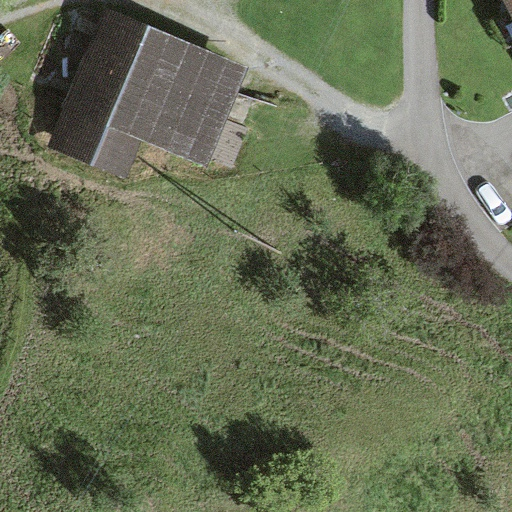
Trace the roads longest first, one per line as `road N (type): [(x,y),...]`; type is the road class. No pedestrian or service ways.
road 1 (unknown): [(511,184),(447,177),(197,10),(142,0)]
road 2 (residential): [(432,0),(430,88),(447,177),(491,245),(511,259)]
